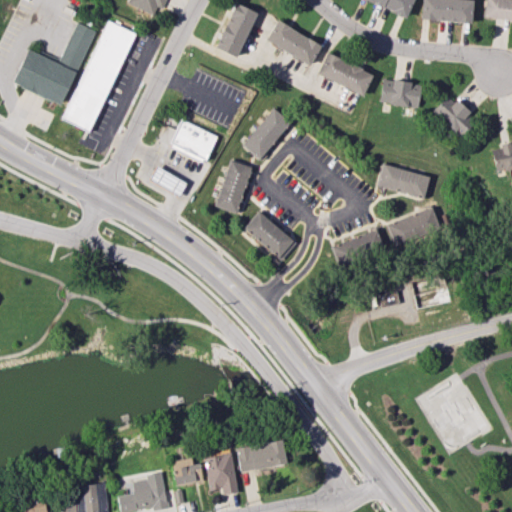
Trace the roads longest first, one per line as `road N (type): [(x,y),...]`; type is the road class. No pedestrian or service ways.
road 1 (secondary): [(415,511),(231,284),(148,217),(0,138)]
road 2 (residential): [(0,216),(172,273),(248,352)]
road 3 (residential): [(105,192),(193,0)]
road 4 (residential): [(511,318),(403,347),(320,389)]
road 5 (residential): [(318,0),(390,46),(475,55),(498,74)]
road 6 (residential): [(386,473),(364,492),(252,511)]
road 7 (residential): [(277,392),(327,454),(339,496)]
